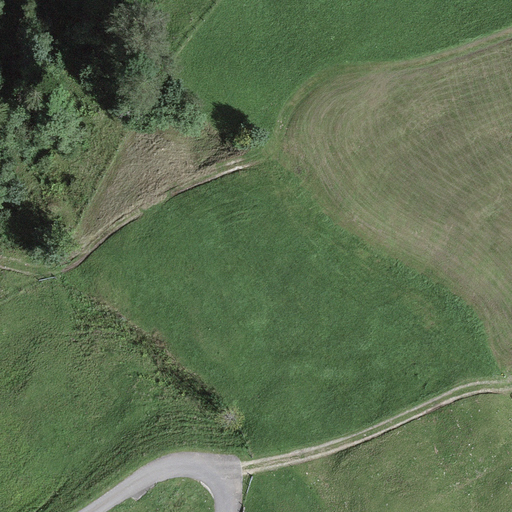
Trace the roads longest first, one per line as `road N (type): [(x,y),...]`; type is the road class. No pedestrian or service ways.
road 1 (track): [(0,262),(41,271),(69,263),(159,197),(266,153),(287,116)]
road 2 (track): [(217,472),(255,469),(462,386),(511,379)]
road 3 (track): [(93,511),(184,465),(217,472),(227,511)]
